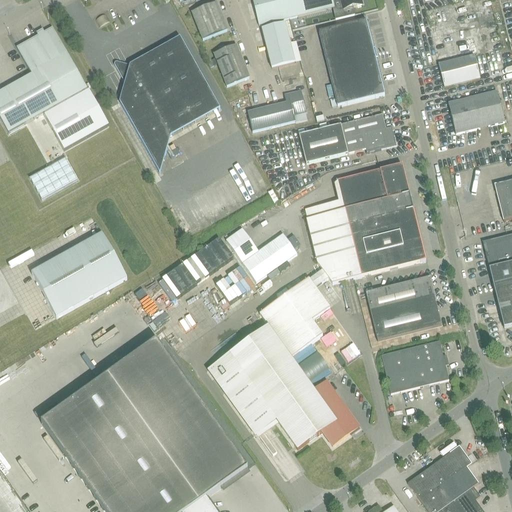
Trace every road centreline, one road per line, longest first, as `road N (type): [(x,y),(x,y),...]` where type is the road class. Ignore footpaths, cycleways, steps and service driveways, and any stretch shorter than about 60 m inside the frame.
road 1 (unknown): [(306,511),(202,376),(202,349),(297,273),(304,254),(293,225),(299,206),(340,177),(429,152)]
road 2 (unknown): [(95,50),(157,174),(180,181),(232,151),(238,130),(180,28),(162,23),(122,36)]
road 3 (unclassified): [(488,390),(391,0)]
road 4 (unclassified): [(318,511),(488,390)]
